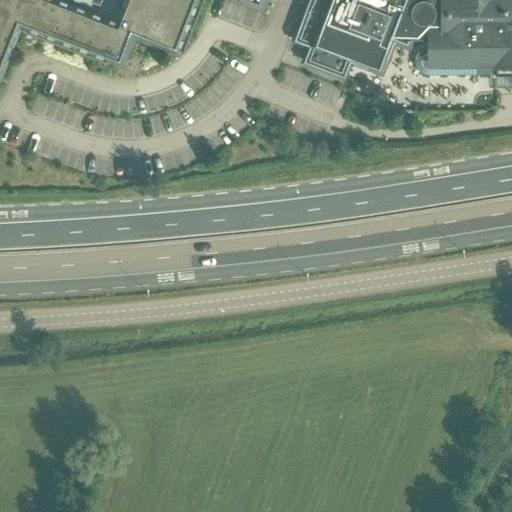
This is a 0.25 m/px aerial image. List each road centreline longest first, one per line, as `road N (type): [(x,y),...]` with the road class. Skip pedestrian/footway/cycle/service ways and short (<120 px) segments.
road 1 (unclassified): [(0,325),(511,266)]
road 2 (primary): [(0,269),(258,249),(511,213)]
road 3 (primary): [(511,181),(171,225),(0,236)]
